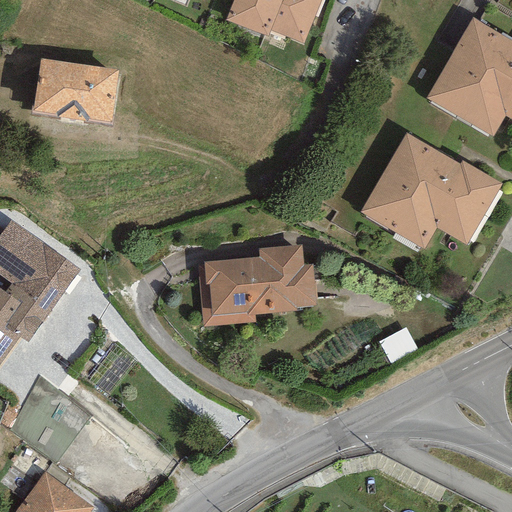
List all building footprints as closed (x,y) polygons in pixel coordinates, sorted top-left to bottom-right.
[(162,0),(209,16),(214,0),(162,0)] [(330,0),(258,0),(244,39),(315,64),(337,2),(330,0)] [(511,56),(488,43),(444,119),(503,153),(511,137),(511,56)] [(48,82),(42,139),(126,148),(132,91),(48,82)] [(420,164),(383,232),(432,260),(445,238),(478,257),(510,199),(473,178),(466,190),(420,164)] [(0,309),(0,388),(6,393),(81,291),(27,252),(1,288),(11,295),(0,309)] [(212,283),(218,339),(329,327),(323,271),(212,283)] [(390,359),(415,346),(404,327),(379,339),(390,359)] [(91,417),(39,375),(7,432),(55,468),(91,417)] [(44,473),(14,511),(92,511),(94,510),(44,473)]
